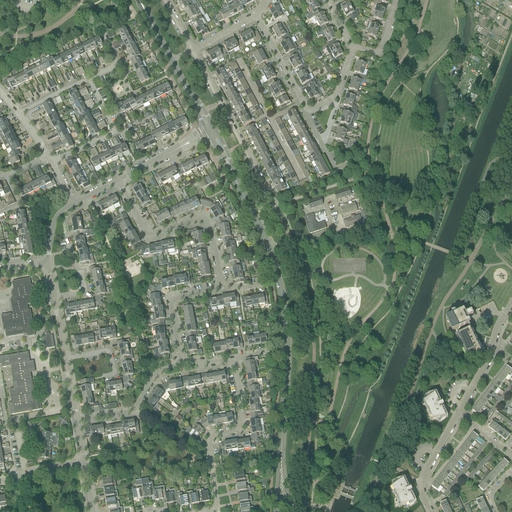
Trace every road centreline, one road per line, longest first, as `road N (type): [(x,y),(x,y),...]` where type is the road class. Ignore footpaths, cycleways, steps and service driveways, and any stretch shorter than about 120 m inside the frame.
road 1 (secondary): [(260,228),(286,328),(280,458)]
road 2 (residential): [(260,228),(273,205),(191,50)]
road 3 (residential): [(219,286),(206,221),(148,233),(117,180)]
road 4 (residential): [(215,511),(208,440),(240,428),(232,362)]
road 5 (residential): [(256,16),(305,110),(336,98)]
road 6 (residential): [(51,162),(115,132),(89,78)]
road 7 (residential): [(75,421),(132,411),(153,376),(180,362)]
